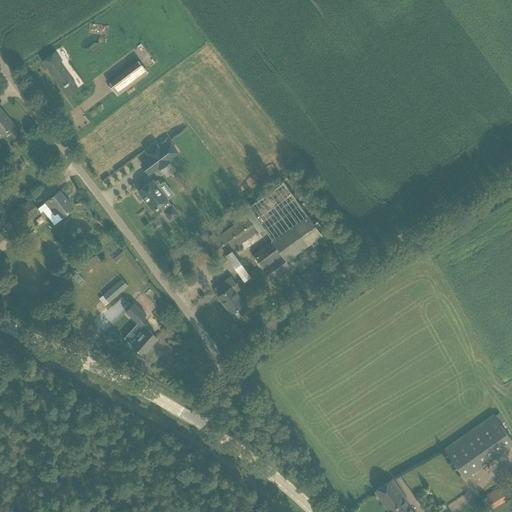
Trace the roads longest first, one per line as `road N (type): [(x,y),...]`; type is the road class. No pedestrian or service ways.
road 1 (unclassified): [(201,417),(217,377),(215,348),(0,63)]
road 2 (track): [(217,377),(511,170)]
road 3 (tertiary): [(201,417),(0,319)]
road 4 (tertiary): [(313,511),(201,417)]
